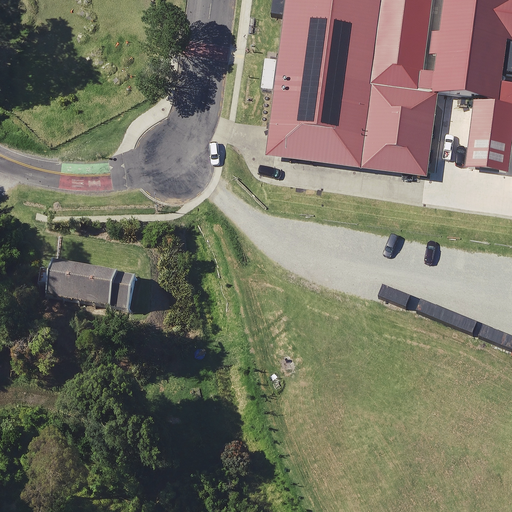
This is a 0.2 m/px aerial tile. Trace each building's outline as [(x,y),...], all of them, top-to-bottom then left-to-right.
[(367,0),(287,0),(275,125),(354,133),(367,0)] [(421,0),(372,0),(362,104),(410,108),(421,0)] [(493,0),(431,0),(419,108),(462,113),(457,155),(491,159),(497,107),(481,105),(493,0)] [(511,98),(505,98),(494,214),(511,215),(511,98)] [(337,142),(283,137),(279,178),(332,184),(337,142)] [(473,161),(420,155),(416,198),(468,203),(473,161)] [(154,325),(162,280),(76,264),(68,308),(154,325)]
